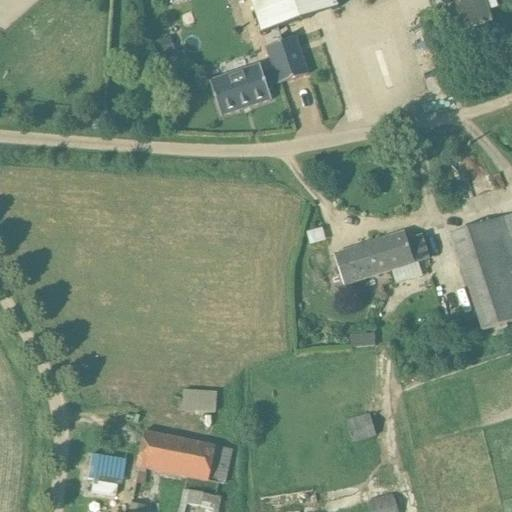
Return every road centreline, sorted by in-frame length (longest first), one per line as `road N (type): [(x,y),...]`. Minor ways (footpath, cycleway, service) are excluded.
road 1 (unclassified): [(0,139),(227,150),(453,116)]
road 2 (unclassified): [(46,511),(56,387),(0,293)]
